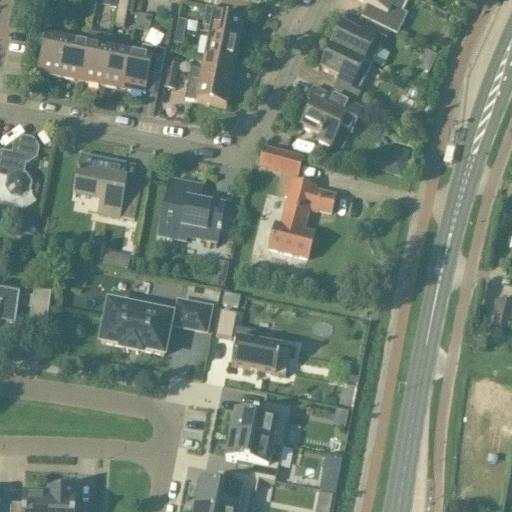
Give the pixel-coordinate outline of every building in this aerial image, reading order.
[(117,11),(119,0),(106,0),(104,10),(117,12),(117,11)] [(356,0),(356,2),(378,13),(372,25),(398,38),(408,16),(392,9),(396,0),(356,0)] [(127,13),(117,11),(117,12),(114,27),(124,29),(127,13)] [(208,41),(239,47),(243,25),(216,20),(218,13),(206,11),(202,29),(210,31),(208,41)] [(176,35),(184,37),(187,23),(179,21),(176,35)] [(332,51),(364,66),(374,45),(384,49),(389,38),(367,27),(362,38),(343,29),(341,32),(337,32),(330,45),(333,49),(332,51)] [(38,75),(60,80),(64,62),(68,44),(70,31),(66,31),(63,43),(45,39),(38,75)] [(75,32),(70,31),(68,44),(64,62),(60,80),(82,84),(86,62),(87,56),(89,48),(72,45),(75,32)] [(406,41),(409,35),(400,32),(398,37),(406,41)] [(184,37),(176,35),(174,45),(182,46),(184,37)] [(89,47),(89,48),(87,56),(86,62),(82,84),(103,89),(110,53),(112,40),(91,36),(89,47)] [(208,41),(204,63),(235,68),(239,47),(208,41)] [(143,49),(141,59),(131,57),(123,93),(145,97),(149,77),(161,79),(166,54),(143,49)] [(354,88),(364,66),(332,51),(331,52),(327,52),(320,66),(323,70),(321,72),(341,82),(335,93),(357,104),(362,92),(354,88)] [(131,57),(110,53),(103,89),(123,93),(131,57)] [(424,58),(422,62),(432,67),(436,59),(433,57),(427,54),(426,54),(426,55),(424,58)] [(167,78),(177,79),(180,63),(170,61),(167,78)] [(235,68),(204,63),(202,75),(191,73),(190,82),(191,82),(201,84),(231,89),(235,68)] [(177,79),(167,78),(165,89),(174,91),(177,79)] [(185,104),(227,112),(231,89),(201,84),(191,82),(190,82),(185,104)] [(363,114),(333,99),(327,111),(316,105),(304,131),(321,140),(319,145),(332,151),(341,131),(352,137),(363,114)] [(0,180),(6,182),(4,192),(10,200),(20,202),(30,196),(32,186),(25,178),(20,177),(22,167),(29,168),(37,163),(39,151),(34,142),(23,140),(14,146),(13,156),(2,154),(0,155),(0,180)] [(298,181),(303,160),(264,150),(258,171),(298,181)] [(134,224),(139,202),(123,199),(127,182),(122,181),(124,169),(82,161),(75,194),(102,199),(98,219),(118,223),(119,221),(134,224)] [(217,246),(224,211),(197,206),(200,190),(170,184),(159,240),(185,245),(186,240),(217,246)] [(308,263),(315,237),(304,234),(309,213),(318,215),(319,214),(332,218),(337,200),(315,194),(316,191),(289,184),(285,200),(289,201),(282,228),(276,227),(269,253),(308,263)] [(22,230),(35,232),(37,221),(30,220),(24,224),(22,230)] [(31,254),(34,238),(22,235),(19,251),(31,254)] [(0,327),(15,330),(18,310),(31,311),(29,325),(47,328),(51,294),(34,292),(33,299),(20,297),(20,293),(2,290),(1,295),(0,294),(0,327)] [(239,300),(225,297),(223,307),(237,310),(239,300)] [(109,306),(101,345),(124,349),(125,345),(142,348),(141,353),(164,358),(171,328),(207,335),(211,312),(179,305),(176,321),(172,320),(172,319),(149,314),(149,315),(132,311),(132,310),(109,306)] [(217,316),(212,337),(226,340),(231,319),(217,316)] [(505,338),(509,320),(497,317),(494,329),(495,329),(493,335),(505,338)] [(231,341),(226,368),(270,376),(276,350),(231,341)] [(236,410),(231,435),(273,443),(279,418),(288,420),(291,407),(265,402),(263,415),(236,410)] [(336,413),(333,428),(345,430),(348,415),(336,413)] [(231,435),(226,459),(253,464),(250,477),(276,482),(278,469),(269,468),(273,443),(231,435)] [(322,478),(320,492),(336,495),(338,482),(322,478)] [(201,479),(196,504),(236,511),(240,511),(246,488),(201,479)] [(50,497),(50,511),(74,511),(75,495),(48,494),(48,497),(50,497)] [(320,495),(317,507),(330,509),(333,497),(320,495)] [(50,511),(50,497),(48,497),(24,497),(23,511),(50,511)]
